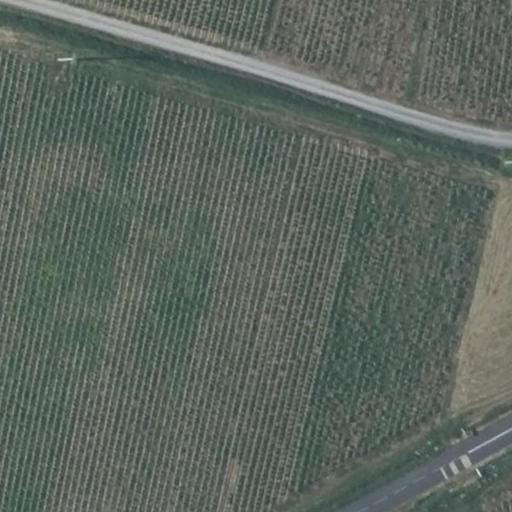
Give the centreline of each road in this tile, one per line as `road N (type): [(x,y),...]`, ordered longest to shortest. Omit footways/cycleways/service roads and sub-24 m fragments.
road 1 (track): [(29,0),(451,128),(504,137)]
road 2 (track): [(504,137),(441,420),(478,497),(511,478)]
road 3 (tertiary): [(361,511),(511,430)]
